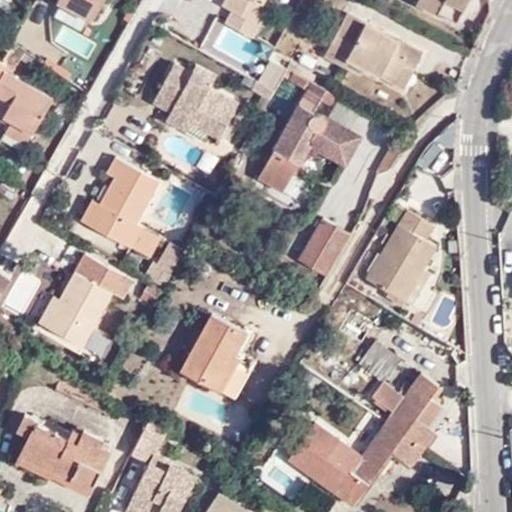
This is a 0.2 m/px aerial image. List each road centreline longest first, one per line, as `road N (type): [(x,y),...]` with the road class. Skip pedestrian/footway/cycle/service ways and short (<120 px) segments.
road 1 (unclassified): [(511,15),(491,62),(476,149),(494,511)]
road 2 (unknown): [(164,0),(427,133)]
road 3 (unknown): [(427,133),(327,303),(276,326)]
